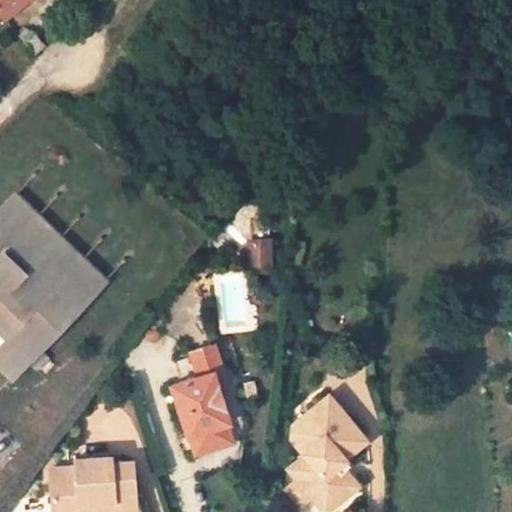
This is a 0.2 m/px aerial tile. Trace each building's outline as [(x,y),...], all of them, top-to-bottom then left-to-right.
[(0,0),(0,12),(2,15),(19,0),(0,0)] [(36,53),(44,45),(33,34),(32,35),(24,28),(18,34),(36,53)] [(13,192),(0,206),(0,335),(4,340),(0,343),(0,369),(10,380),(106,277),(13,192)] [(240,247),(240,272),(261,272),(260,246),(240,247)] [(169,386),(186,438),(188,437),(225,425),(227,425),(217,392),(212,374),(222,371),(214,346),(188,354),(196,378),(169,386)] [(227,389),(222,371),(212,374),(217,392),(227,389)] [(344,460),(367,442),(330,396),(291,426),(289,438),(303,455),(286,467),(295,479),(310,498),(314,503),(339,505),(355,493),(337,469),(346,463),(344,460)] [(225,425),(188,437),(194,455),(231,443),(225,425)] [(107,460),(70,463),(70,470),(45,472),(48,511),(64,511),(74,504),(110,501),(111,511),(113,511),(133,511),(129,464),(107,466),(107,460)] [(283,488),(297,506),(298,507),(310,498),(295,479),(283,488)]
